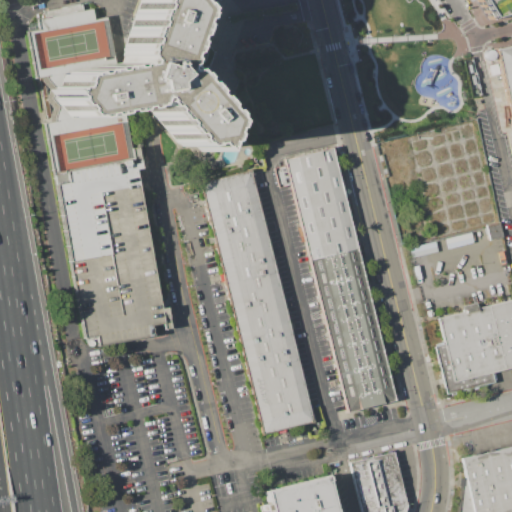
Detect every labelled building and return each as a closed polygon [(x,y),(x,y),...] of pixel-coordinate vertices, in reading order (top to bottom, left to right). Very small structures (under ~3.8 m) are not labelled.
[(53,99),(69,117),(143,104),(158,123),(178,146),(205,141),(214,118),(188,87),(165,60),(183,8),(176,0),(138,0),(116,62),(62,73),(53,99)] [(480,0),(491,16),(511,11),(510,7),(508,0),(480,0)] [(43,10),(44,18),(37,19),(39,29),(92,21),(90,9),(82,10),(81,4),(43,10)] [(511,43),(493,48),(507,111),(511,133),(511,43)] [(96,128),(95,113),(65,115),(64,106),(58,106),(59,122),(50,122),(50,131),(96,128)] [(282,159),(345,412),(393,400),(330,147),(282,159)] [(125,164),(131,163),(161,323),(149,325),(151,335),(96,346),(94,335),(82,337),(53,184),(65,182),(63,171),(124,160),(125,164)] [(260,434),(197,182),(248,170),(311,422),(260,434)] [(66,182),(65,171),(53,172),(54,183),(66,182)] [(511,300),(437,319),(444,346),(434,348),(445,394),(496,381),(494,373),(511,368),(511,300)] [(511,511),(511,445),(459,458),(464,478),(459,478),(455,511),(511,511)] [(359,511),(402,511),(404,504),(391,451),(347,462),(359,511)] [(262,491),(267,511),(332,511),(323,476),(262,491)]
